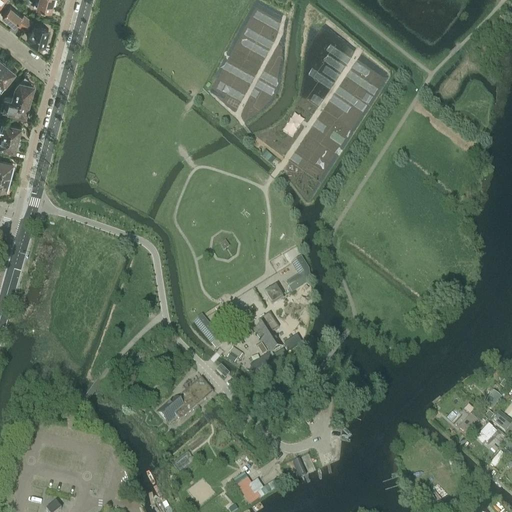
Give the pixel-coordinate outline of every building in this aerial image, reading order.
[(51,11),(54,0),(38,0),(37,7),(51,11)] [(15,26),(17,24),(22,16),(10,6),(3,16),(15,26)] [(22,16),(17,24),(21,27),(28,18),(24,14),(22,16)] [(28,18),(21,27),(25,30),(33,21),(28,18)] [(46,37),(49,29),(35,25),(35,26),(27,36),(31,39),(31,40),(33,40),(33,41),(36,43),(39,46),(40,47),(40,46),(44,45),(46,37)] [(6,65),(0,72),(0,89),(15,72),(6,65)] [(16,87),(13,99),(30,104),(32,99),(31,97),(34,85),(33,85),(33,84),(25,78),(22,82),(20,81),(15,87),(16,87)] [(30,104),(13,99),(4,97),(1,109),(11,111),(11,112),(23,115),(26,116),(27,110),(29,109),(30,104)] [(0,121),(0,133),(18,139),(19,136),(20,136),(22,127),(0,121)] [(18,139),(0,133),(0,146),(16,151),(19,142),(17,142),(18,139)] [(10,180),(13,170),(12,168),(13,163),(9,162),(2,160),(0,158),(0,189),(0,190),(6,189),(8,181),(10,180)] [(309,272),(301,258),(292,263),(301,278),(287,286),(292,293),(310,282),(309,272)] [(281,299),(274,288),(265,294),(272,305),(281,299)] [(262,326),(254,331),(257,335),(256,336),(259,341),(260,340),(269,354),(282,346),(273,332),(278,329),(269,314),(259,321),(262,326)] [(218,339),(199,318),(192,325),(210,345),(218,339)] [(253,372),(272,360),(274,362),(288,353),(288,352),(301,344),(297,338),(294,333),(282,340),(285,345),(284,346),(285,347),(281,349),(282,351),(273,357),(271,354),(250,367),(253,372)] [(234,363),(237,359),(230,354),(227,359),(234,363)] [(225,372),(220,367),(216,371),(221,377),(225,372)] [(196,407),(201,403),(213,393),(201,379),(180,397),(181,398),(178,401),(174,397),(157,412),(167,424),(176,417),(180,421),(192,410),(193,411),(197,408),(196,407)] [(492,392),(484,404),(491,409),(500,398),(492,392)] [(499,413),(492,422),(504,431),(511,423),(499,413)] [(470,415),(458,428),(466,436),(478,423),(470,415)] [(488,427),(479,437),(486,444),(496,433),(488,427)] [(511,447),(508,445),(502,452),(509,458),(511,454),(511,447)] [(190,453),(172,463),(179,473),(196,463),(190,453)] [(500,453),(490,464),(494,468),(505,457),(500,453)] [(306,475),(300,460),(292,463),(299,478),(306,475)] [(259,499),(287,482),(283,476),(256,493),(259,499)] [(55,502),(45,510),(46,511),(57,511),(61,509),(55,502)] [(446,511),(439,502),(430,509),(431,511),(446,511)]
